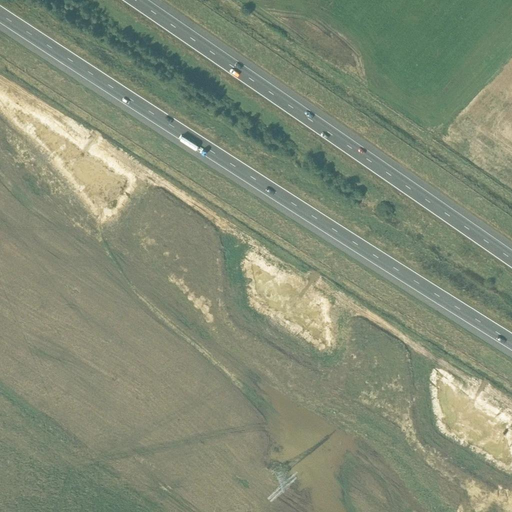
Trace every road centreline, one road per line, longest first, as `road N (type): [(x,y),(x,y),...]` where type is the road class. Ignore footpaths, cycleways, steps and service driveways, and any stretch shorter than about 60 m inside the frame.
road 1 (motorway): [(0,17),(511,345)]
road 2 (motorway): [(511,259),(133,0)]
